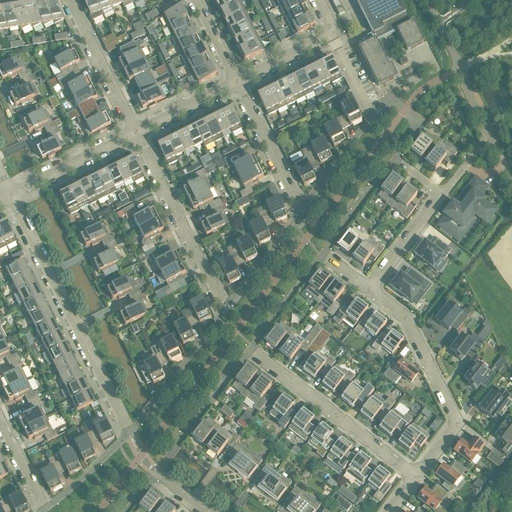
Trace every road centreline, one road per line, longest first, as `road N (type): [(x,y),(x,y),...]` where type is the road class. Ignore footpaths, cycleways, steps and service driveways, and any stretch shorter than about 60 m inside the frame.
road 1 (residential): [(130,432),(11,193)]
road 2 (residential): [(417,475),(455,426),(400,312),(370,288)]
road 3 (residential): [(417,475),(252,349)]
road 4 (residential): [(225,309),(135,129)]
road 5 (residential): [(252,349),(156,472)]
road 6 (residential): [(135,129),(68,0)]
road 7 (residential): [(302,209),(235,82)]
road 8 (residential): [(11,193),(135,129)]
road 9 (residential): [(225,309),(302,209)]
road 10 (residential): [(325,252),(252,349)]
